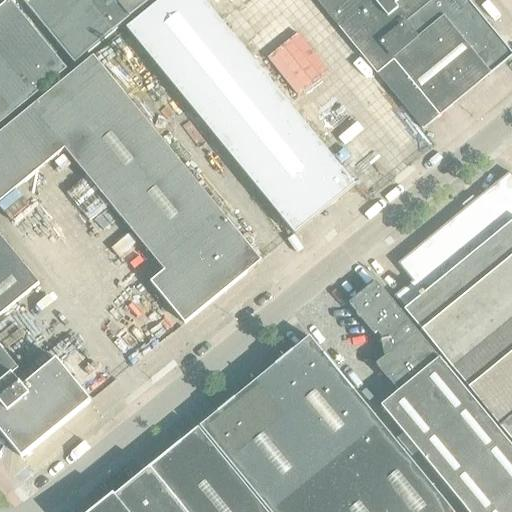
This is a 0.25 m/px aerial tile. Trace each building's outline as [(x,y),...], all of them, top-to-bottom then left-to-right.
[(0,124),(66,70),(9,0),(0,8),(0,124)] [(21,0),(74,64),(152,0),(21,0)] [(163,0),(127,30),(295,235),(354,186),(201,0),(163,0)] [(315,0),(423,130),(490,74),(490,73),(511,54),(467,0),(315,0)] [(0,432),(21,459),(90,402),(56,360),(22,388),(12,375),(18,370),(0,347),(0,317),(40,285),(0,236),(0,203),(65,151),(164,272),(151,283),(185,325),(261,262),(93,57),(0,133),(0,432)] [(394,297),(405,310),(511,222),(511,176),(509,173),(398,264),(412,282),(394,297)] [(511,222),(405,310),(500,426),(499,427),(499,428),(501,427),(511,440),(511,222)] [(376,282),(349,304),(357,313),(356,314),(359,318),(360,317),(375,335),(377,333),(381,337),(384,353),(387,356),(382,360),(376,364),(391,383),(399,392),(399,393),(412,382),(439,360),(408,322),(376,282)] [(218,413),(200,428),(268,511),(452,511),(353,391),(324,355),(311,339),(309,337),(292,352),(275,366),(276,367),(284,376),(283,378),(265,392),(264,393),(263,394),(261,395),(244,410),(243,410),(235,401),(235,400),(234,399),(217,413),(218,413)] [(399,392),(381,407),(466,511),(511,511),(511,448),(439,360),(412,382),(399,393),(399,392)] [(181,443),(164,457),(165,459),(165,458),(173,468),(160,479),(152,469),(151,468),(136,480),(137,481),(138,481),(140,484),(121,500),(118,497),(119,496),(117,495),(96,511),(266,511),(198,429),(181,444),(181,443)]
